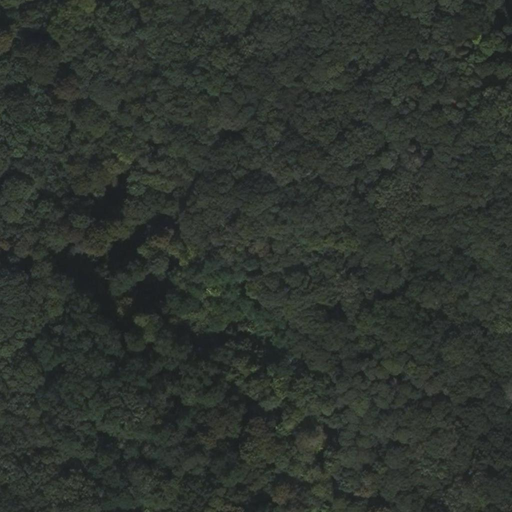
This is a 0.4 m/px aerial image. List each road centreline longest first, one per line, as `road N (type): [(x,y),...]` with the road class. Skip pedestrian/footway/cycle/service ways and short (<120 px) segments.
road 1 (track): [(311,391),(261,328),(199,295),(165,251),(92,115),(65,0)]
road 2 (track): [(511,345),(341,86),(331,0)]
